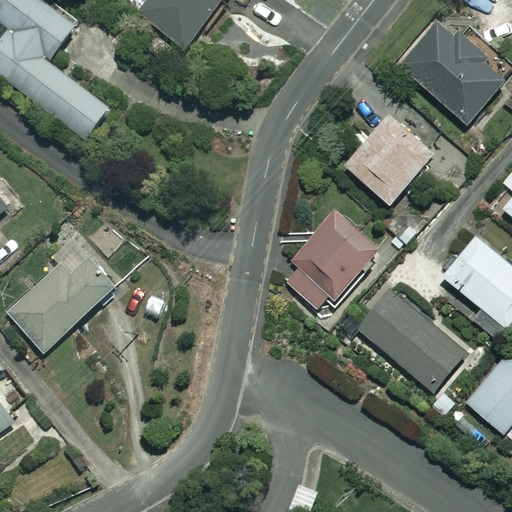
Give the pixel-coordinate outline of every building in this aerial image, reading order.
[(79,28),(42,0),(0,0),(0,19),(13,30),(0,47),(0,71),(90,140),(113,110),(52,64),(79,28)] [(154,0),(142,16),(189,51),(228,0),(154,0)] [(488,57),(449,21),(405,68),(469,127),(508,85),(483,62),(488,57)] [(439,157),(394,116),(349,166),(394,207),(439,157)] [(0,216),(14,206),(0,188),(0,216)] [(382,251),(340,214),(284,279),(326,316),(382,251)] [(121,287),(78,237),(54,258),(62,267),(11,311),(47,352),(121,287)] [(511,325),(511,265),(478,238),(446,278),(509,329),(511,325)] [(468,354),(395,291),(361,330),(435,393),(468,354)] [(511,427),(511,359),(508,356),(468,403),(506,435),(511,427)] [(0,435),(17,425),(0,400),(0,435)]
